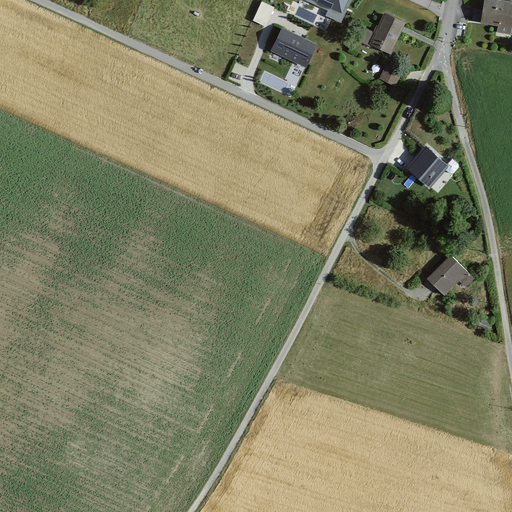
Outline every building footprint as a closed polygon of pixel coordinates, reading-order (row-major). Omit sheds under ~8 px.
[(262,0),(261,0),(253,19),(266,25),(274,5),(262,0)] [(347,0),(312,0),(342,13),(347,0)] [(511,5),(483,1),(479,24),(497,27),(496,34),(509,36),(511,19),(511,5)] [(368,44),(387,54),(402,23),(383,14),(373,34),(365,31),(359,43),(367,47),(368,44)] [(317,45),(282,28),(271,51),(306,68),(317,45)] [(385,66),(379,82),(393,88),(399,72),(385,66)] [(424,148),(406,168),(428,188),(446,167),(424,148)] [(448,256),(426,279),(442,296),(457,281),(465,288),(473,280),(448,256)]
